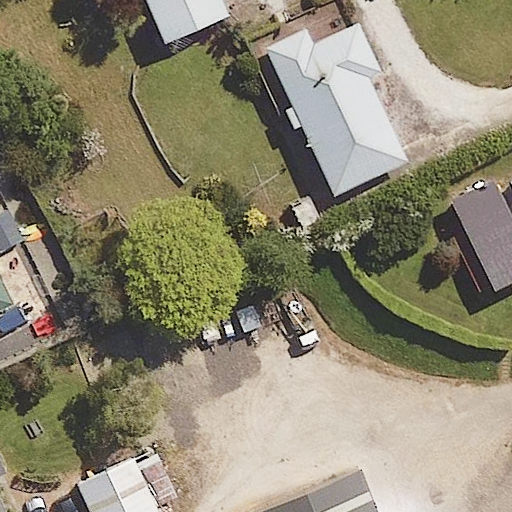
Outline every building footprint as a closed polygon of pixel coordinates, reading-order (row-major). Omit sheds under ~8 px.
[(134,0),(150,37),(214,10),(210,0),(134,0)] [(364,71),(341,21),(301,39),(295,26),(254,44),(321,190),(395,157),(357,74),(364,71)] [(511,173),(501,179),(511,202),(511,173)] [(511,271),(511,241),(485,181),(443,200),(481,285),(511,271)] [(156,511),(131,455),(71,481),(84,511),(156,511)] [(369,511),(375,510),(356,463),(235,511),(369,511)]
